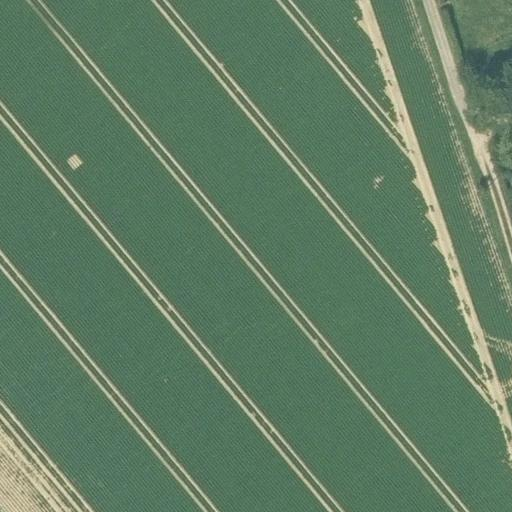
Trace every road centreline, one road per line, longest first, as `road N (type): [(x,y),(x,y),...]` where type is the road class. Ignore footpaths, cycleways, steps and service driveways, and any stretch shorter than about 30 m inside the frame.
road 1 (unclassified): [(426,0),(470,129)]
road 2 (track): [(470,129),(511,246)]
